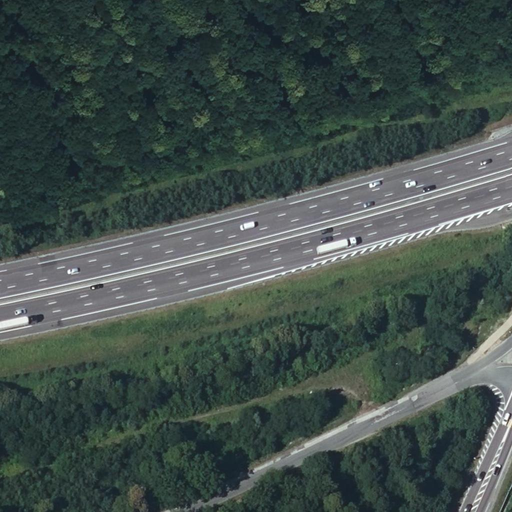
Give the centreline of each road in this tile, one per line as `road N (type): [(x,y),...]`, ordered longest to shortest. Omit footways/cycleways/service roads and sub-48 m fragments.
road 1 (motorway): [(511,155),(202,240),(0,284)]
road 2 (motorway): [(0,319),(511,190)]
road 3 (tertiary): [(452,383),(182,511)]
